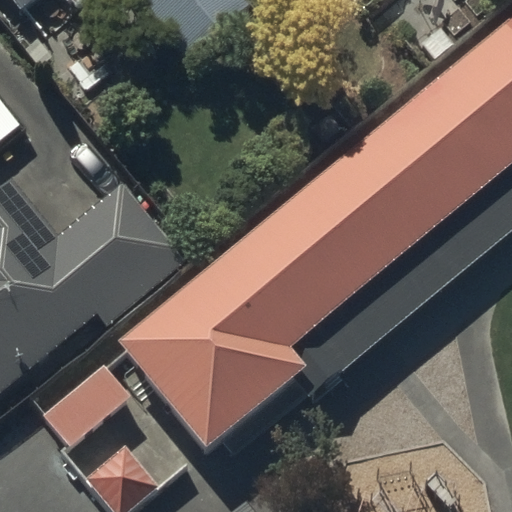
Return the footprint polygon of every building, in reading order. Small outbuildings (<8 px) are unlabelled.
[(135,0),(181,55),(247,0),(135,0)] [(511,13),(115,339),(204,444),(305,362),(289,342),(511,158),(511,13)] [(0,102),(0,139),(18,125),(0,102)] [(0,388),(95,311),(108,326),(185,263),(120,183),(56,236),(10,179),(0,187),(0,388)] [(43,415),(69,445),(129,396),(103,366),(43,415)] [(0,511),(64,511),(5,441),(0,445),(0,511)] [(126,447),(86,479),(112,511),(120,511),(156,484),(126,447)]
